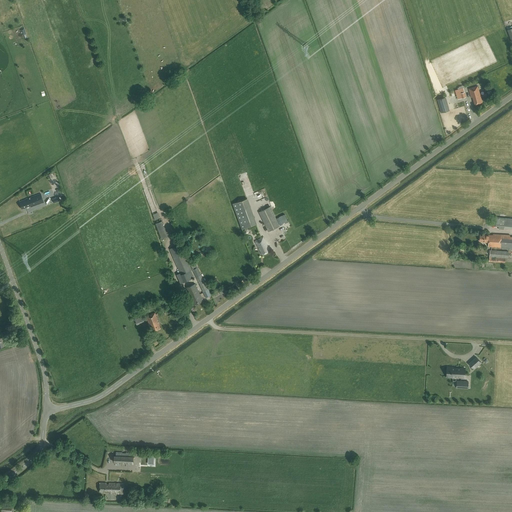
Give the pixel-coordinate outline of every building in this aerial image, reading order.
[(473,97),(475,105),(482,102),(477,86),(468,89),(471,98),(473,97)] [(455,90),(458,99),(466,97),(465,92),(463,88),(455,90)] [(448,111),(446,104),(439,106),(441,113),(448,111)] [(263,193),(254,196),(255,201),(265,198),(263,193)] [(31,207),(43,202),(40,194),(26,199),(19,202),(21,209),(30,206),(31,207)] [(241,229),(256,224),(247,198),(232,204),(241,229)] [(259,212),(268,231),(280,226),(270,206),(259,212)] [(511,228),(511,217),(505,217),(505,220),(490,219),(490,225),(496,226),(495,226),(499,227),(498,229),(504,230),(504,228),(511,228)] [(511,236),(510,236),(510,235),(493,234),(493,235),(480,234),(479,241),(484,241),(484,242),(488,242),(488,246),(501,247),(500,248),(511,248),(511,236)] [(262,255),(270,251),(263,237),(255,241),(262,255)] [(169,248),(180,273),(173,276),(176,286),(194,277),(191,271),(192,270),(181,243),(169,248)] [(508,251),(490,250),(489,262),(505,263),(505,258),(508,258),(508,251)] [(190,262),(204,293),(209,291),(195,260),(190,262)] [(203,301),(200,294),(199,294),(195,284),(186,288),(194,305),(203,301)] [(151,332),(161,328),(155,312),(146,315),(149,324),(150,324),(151,326),(149,327),(151,332)] [(457,377),(462,377),(462,375),(465,375),(465,368),(448,367),(448,369),(447,369),(447,374),(447,377),(452,377),(452,376),(457,377)] [(114,463),(115,463),(115,465),(121,466),(121,463),(126,463),(126,466),(132,466),(132,463),(133,463),(134,456),(132,456),(132,453),(116,452),(116,455),(114,455),(114,463)] [(123,484),(100,482),(99,493),(123,494),(123,484)]
